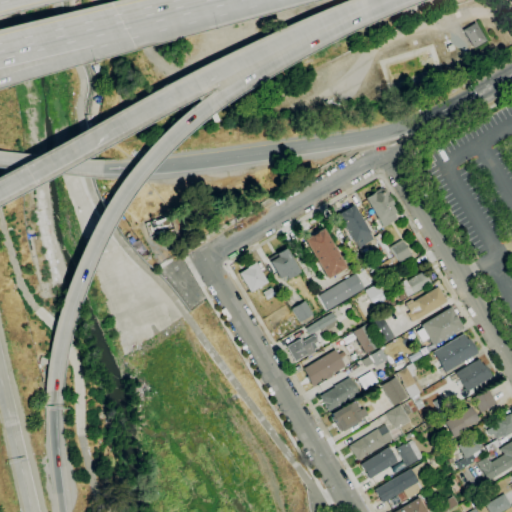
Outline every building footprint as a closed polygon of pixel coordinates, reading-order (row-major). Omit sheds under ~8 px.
[(471,48),(484,40),(474,22),(461,30),(471,48)] [(381,227),(364,198),(372,193),(372,192),(378,188),(384,190),(392,204),(391,205),(395,212),(393,213),(396,219),(381,227)] [(353,242),(336,214),(352,205),(369,232),(368,233),(371,239),(357,247),(354,242),(353,242)] [(325,278),(303,239),(322,228),(344,267),(325,278)] [(399,262),(389,247),(400,239),(410,255),(399,262)] [(286,279),(284,275),(278,278),(268,261),(276,256),(275,253),(285,248),(299,271),(286,279)] [(384,277),(378,266),(393,256),(400,268),(384,277)] [(250,292),(238,273),(247,268),(246,267),(254,262),(266,282),(250,292)] [(326,310),(318,295),(364,267),(373,282),(326,310)] [(401,300),(393,286),(404,279),(405,281),(422,270),(423,272),(426,270),(430,276),(427,278),(430,282),(413,293),(413,294),(407,298),(406,297),(401,300)] [(369,299),(364,290),(376,283),(386,278),(391,286),(369,299)] [(416,320),(412,313),(410,315),(408,312),(409,312),(405,305),(406,305),(404,303),(414,298),(415,299),(437,286),(446,301),(441,304),(416,320)] [(266,300),(261,292),(270,287),(274,295),(266,300)] [(385,299),(390,296),(395,303),(389,307),(385,299)] [(299,322),(291,308),(304,300),(312,314),(299,322)] [(431,346),(427,339),(421,343),(414,332),(421,328),(419,325),(421,324),(450,307),(462,328),(433,345),(433,344),(431,346)] [(308,335),(304,329),(331,312),(336,319),(335,320),(337,324),(322,333),(320,329),(315,331),(314,332),(314,333),(312,334),(311,333),(308,335)] [(381,344),(373,329),(385,322),(393,337),(381,344)] [(364,354),(360,346),(359,347),(357,345),(359,344),(351,331),(365,323),(378,346),(364,354)] [(440,373),(438,369),(441,367),(437,361),(436,362),(435,359),(436,359),(432,353),(433,353),(432,352),(462,333),(466,339),(468,338),(477,353),(444,373),(443,371),(440,373)] [(294,361),(285,346),(298,339),(299,339),(300,338),(302,341),(313,335),(314,335),(315,334),(317,337),(315,338),(317,342),(314,344),(316,347),(315,348),(316,349),(313,351),(314,352),(306,357),(305,355),(294,361)] [(312,386),(306,376),(307,376),(302,368),(334,349),(337,354),(343,351),(345,355),(339,358),(344,366),(343,367),(344,369),(339,371),(338,370),(333,373),(333,374),(325,379),(312,386)] [(374,366),(368,355),(380,349),(386,360),(374,366)] [(465,391),(454,373),(477,359),(481,365),(483,364),(490,376),(465,391)] [(409,398),(400,383),(401,383),(398,378),(397,378),(394,373),(395,372),(404,367),(404,366),(411,362),(414,368),(411,371),(413,375),(411,376),(414,382),(415,381),(421,391),(409,398)] [(363,389),(357,379),(370,371),(376,381),(363,389)] [(327,411),(318,396),(333,387),(348,377),(358,393),(327,411)] [(380,386),(394,377),(406,397),(392,406),(380,386)] [(479,413),(471,398),(487,388),(496,403),(479,413)] [(432,414),(428,407),(433,403),(432,402),(444,395),(451,406),(439,413),(438,411),(432,414)] [(417,410),(411,399),(417,396),(423,406),(417,410)] [(412,413),(405,401),(410,398),(417,410),(412,413)] [(339,432),(330,417),(332,416),(330,414),(349,403),(354,400),(360,409),(362,408),(367,415),(359,419),(360,421),(342,432),(341,431),(339,432)] [(395,429),(385,413),(399,405),(409,421),(395,429)] [(451,438),(442,422),(468,406),(477,420),(476,420),(477,422),(473,425),(472,423),(459,430),(461,432),(451,438)] [(495,439),(492,434),(490,431),(493,429),(490,425),(493,423),(494,423),(509,413),(510,415),(511,413),(511,431),(502,437),(501,436),(495,439)] [(426,426),(424,423),(431,418),(433,422),(426,426)] [(356,460),(348,446),(384,424),(392,438),(384,442),(384,443),(356,460)] [(459,470),(454,463),(463,458),(462,456),(463,455),(457,445),(472,436),(480,449),(471,454),(475,460),(459,470)] [(487,453),(483,446),(497,438),(501,445),(487,453)] [(394,473),(391,468),(402,461),(395,448),(403,443),(404,444),(412,439),(422,457),(394,473)] [(511,465),(487,481),(483,475),(482,475),(475,463),(476,463),(476,462),(477,462),(477,461),(482,458),(485,457),(489,463),(503,454),(502,451),(500,452),(498,449),(500,448),(511,440),(511,465)] [(368,479),(359,465),(388,447),(396,461),(368,479)] [(381,503),(373,489),(410,468),(410,469),(422,462),(434,483),(420,491),(415,483),(381,503)] [(395,494),(399,501),(418,491),(414,483),(395,494)] [(498,511),(509,507),(503,494),(483,503),(487,511),(498,511)] [(391,511),(418,497),(426,511),(391,511)]
